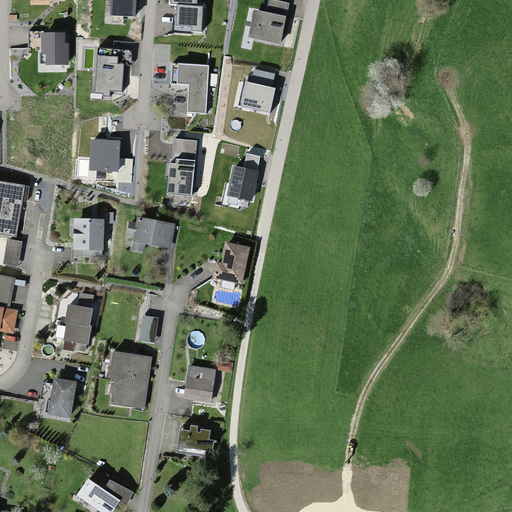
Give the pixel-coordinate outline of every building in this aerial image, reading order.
[(131,15),(131,0),(106,0),(106,14),(131,15)] [(171,0),(169,24),(196,26),(198,0),(171,0)] [(247,38),(280,46),(287,16),(253,8),(247,38)] [(64,44),(64,33),(39,33),(40,56),(45,56),(46,66),(69,65),(69,44),(64,44)] [(116,49),(91,48),(90,92),(97,92),(97,100),(106,101),(107,91),(130,92),(131,63),(115,62),(116,49)] [(187,111),(207,112),(210,63),(175,62),(174,83),(188,84),(187,111)] [(275,89),(245,82),(239,106),(269,113),(275,89)] [(65,109),(41,108),(34,119),(21,118),(20,138),(64,139),(65,109)] [(113,169),(125,169),(126,156),(117,156),(118,135),(94,134),(94,127),(84,126),(83,161),(113,162),(113,169)] [(188,195),(195,131),(168,128),(161,192),(188,195)] [(232,166),(226,196),(252,201),(262,156),(247,153),(244,168),(232,166)] [(30,186),(0,180),(0,234),(17,238),(23,202),(27,202),(30,186)] [(99,240),(100,204),(68,203),(66,251),(79,251),(80,239),(99,240)] [(169,244),(175,215),(134,207),(127,242),(141,245),(142,238),(169,244)] [(2,264),(18,267),(23,241),(7,238),(2,264)] [(241,285),(249,247),(226,242),(221,263),(215,261),(212,278),(241,285)] [(12,278),(0,276),(0,304),(10,306),(12,278)] [(59,309),(86,313),(87,292),(61,289),(59,309)] [(0,304),(0,346),(2,333),(16,335),(21,307),(10,306),(0,304)] [(86,313),(59,309),(57,328),(83,333),(86,313)] [(155,344),(158,317),(143,315),(139,342),(155,344)] [(144,410),(151,358),(113,353),(111,366),(108,366),(106,379),(114,380),(113,385),(110,385),(109,395),(111,396),(110,405),(144,410)] [(230,356),(218,353),(215,364),(228,367),(230,356)] [(209,407),(217,370),(188,364),(180,401),(209,407)] [(69,418),(75,381),(52,378),(46,414),(69,418)] [(187,430),(180,429),(176,452),(186,454),(187,448),(212,453),(214,441),(209,440),(210,432),(199,430),(200,424),(189,422),(187,430)] [(100,482),(83,472),(69,498),(93,511),(113,511),(129,485),(106,471),(100,482)]
